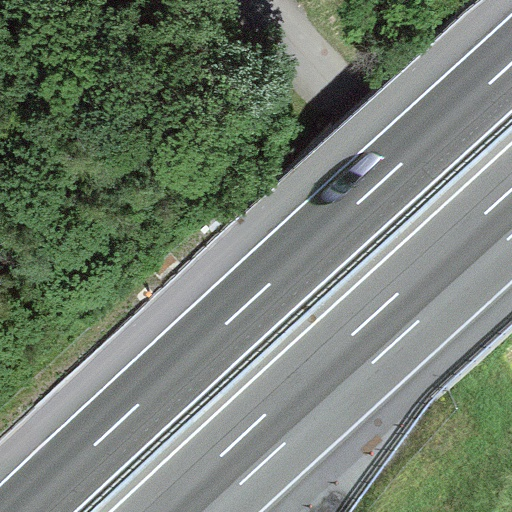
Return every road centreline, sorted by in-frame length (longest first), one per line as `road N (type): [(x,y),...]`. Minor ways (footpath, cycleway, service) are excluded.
road 1 (motorway): [(511,64),(24,511)]
road 2 (motorway): [(185,511),(511,213)]
